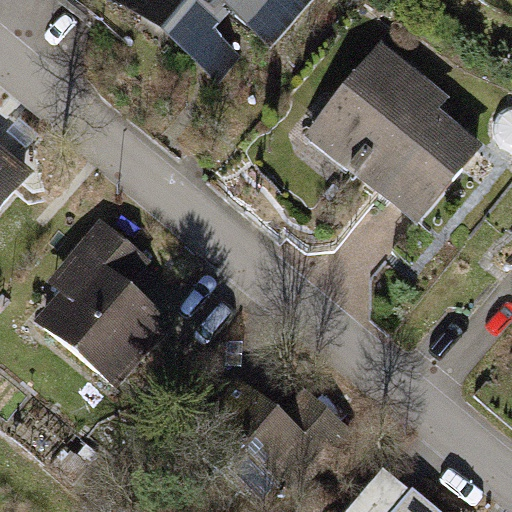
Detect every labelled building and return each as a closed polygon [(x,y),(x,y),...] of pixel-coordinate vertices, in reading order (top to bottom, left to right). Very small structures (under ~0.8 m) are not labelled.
[(319,0),(138,0),(130,10),(219,89),(262,40),(274,51),(319,0)] [(462,112),(389,53),(314,147),(432,242),(498,160),(453,124),(462,112)] [(0,236),(45,180),(0,143),(0,236)] [(130,397),(186,330),(140,291),(160,267),(108,224),(55,288),(71,302),(48,329),(130,397)] [(367,442),(311,395),(287,423),(265,404),(236,438),(315,504),(367,442)] [(443,511),(421,495),(407,511),(443,511)]
